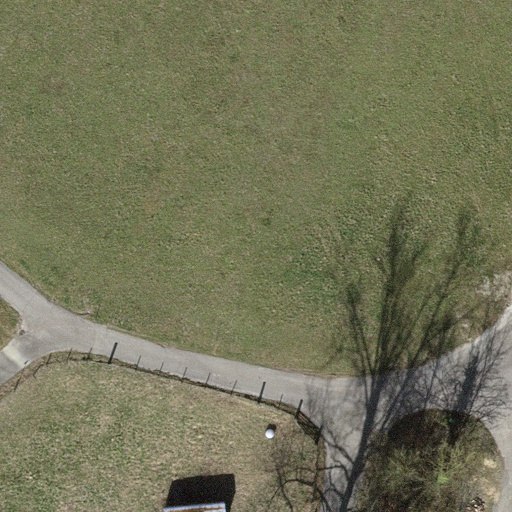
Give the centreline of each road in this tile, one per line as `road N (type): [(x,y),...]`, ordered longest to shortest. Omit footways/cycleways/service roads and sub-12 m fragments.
road 1 (residential): [(51,327),(345,404)]
road 2 (residential): [(345,404),(495,361),(511,347)]
